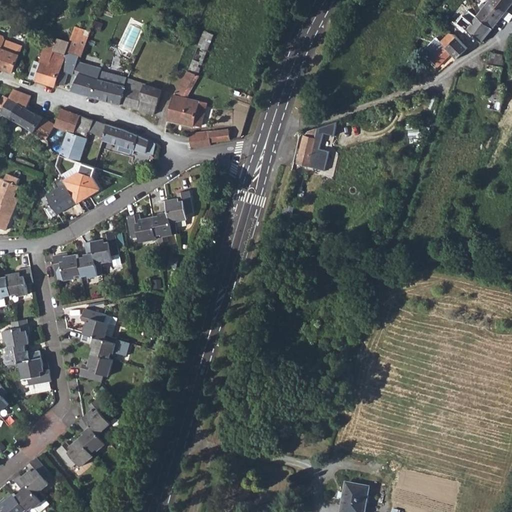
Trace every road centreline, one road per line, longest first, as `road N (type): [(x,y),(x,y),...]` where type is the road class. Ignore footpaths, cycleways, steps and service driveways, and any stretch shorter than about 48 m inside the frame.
road 1 (tertiary): [(157,511),(260,165)]
road 2 (residential): [(274,123),(321,120),(446,77),(511,29)]
road 3 (residential): [(32,246),(64,396),(57,419),(0,473)]
road 4 (residential): [(180,161),(162,137),(132,122),(0,74)]
road 5 (unknown): [(182,427),(307,467),(317,480),(313,511)]
road 6 (residential): [(180,161),(67,233),(32,246)]
road 7 (tertiary): [(274,123),(325,0)]
